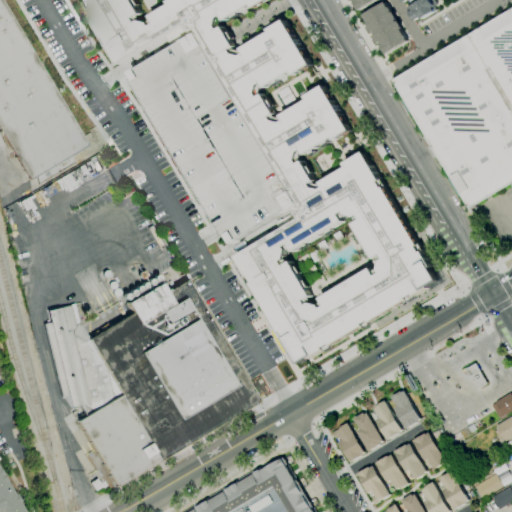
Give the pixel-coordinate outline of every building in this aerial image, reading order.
[(0,0),(87,146),(29,180),(29,178),(28,179),(0,131),(0,0)] [(80,0),(117,60),(185,20),(189,27),(195,24),(198,28),(301,201),(302,205),(296,208),(301,216),(236,254),(300,363),(441,276),(364,148),(344,159),(346,164),(321,179),(323,184),(319,187),(311,184),(309,180),(314,177),(302,157),(297,160),(294,155),(297,147),(301,145),(304,151),(333,133),(334,136),(351,126),(324,81),(306,92),(308,96),(281,112),(284,117),(280,119),(273,117),(270,113),(275,110),(263,90),(258,92),(256,88),(258,81),(262,79),(265,83),(292,67),(294,71),(312,60),(285,15),(269,25),(270,27),(242,44),(245,48),(241,51),(233,49),(231,45),(235,42),(223,22),(218,24),(216,20),(218,13),(222,11),(225,16),(252,0),(254,3),(258,0),(80,0)] [(352,0),(359,11),(377,0),(352,0)] [(421,0),(407,8),(415,21),(421,18),(422,19),(435,11),(433,7),(435,6),(431,0),(421,0)] [(362,16),(386,55),(410,41),(386,1),(362,16)] [(511,183),(470,208),(393,80),(511,8),(511,183)] [(198,28),(128,70),(230,243),(301,201),(198,28)] [(159,283),(164,291),(167,289),(168,291),(187,280),(259,402),(115,487),(76,421),(85,416),(79,407),(72,409),(64,397),(61,398),(43,324),(50,322),(47,311),(70,305),(71,310),(76,309),(79,321),(74,322),(75,325),(78,323),(80,325),(88,339),(131,313),(125,303),(159,283)] [(481,388),(479,385),(478,386),(474,379),(472,381),(471,378),(470,378),(465,370),(477,363),(481,371),(488,384),(481,388)] [(398,407),(392,397),(402,391),(403,392),(405,391),(422,419),(418,421),(419,422),(407,429),(395,409),(398,407)] [(500,419),(492,405),(496,403),(496,402),(511,393),(511,394),(511,412),(504,417),(504,416),(500,419)] [(388,440),(400,433),(399,432),(403,430),(386,401),(377,406),(377,407),(375,409),(380,418),(377,420),(388,440)] [(364,413),(365,414),(368,413),(384,441),(381,443),(381,444),(369,451),(357,431),(361,429),(354,418),(364,413)] [(511,437),(506,441),(503,437),(500,439),(498,435),(498,436),(495,431),(499,429),(497,426),(511,417),(511,437)] [(348,423),(366,452),(362,454),(362,455),(351,462),(339,443),(343,441),(340,436),(336,438),(332,433),(338,429),(338,431),(340,429),(340,428),(348,423)] [(429,459),(435,469),(445,463),(444,462),(446,461),(430,432),(426,434),(426,433),(413,441),(426,461),(429,459)] [(395,452),(407,444),(408,446),(411,444),(428,471),(425,473),(426,474),(416,480),(410,470),(407,472),(395,452)] [(492,459),(487,451),(498,445),(502,453),(492,459)] [(410,484),(392,455),(389,457),(388,456),(376,463),(388,483),(392,480),(398,490),(400,488),(401,489),(410,484)] [(192,511),(240,484),(280,460),(280,461),(284,459),(305,494),(315,511),(192,511)] [(391,495),(374,466),(370,468),(369,467),(358,474),(369,494),(373,491),(376,496),(372,499),(375,505),(380,501),(379,500),(382,499),(383,500),(391,495)] [(0,511),(0,470),(14,494),(15,493),(20,501),(18,502),(24,511),(0,511)] [(446,488),(441,478),(450,472),(451,474),(453,472),(470,500),(467,502),(467,503),(455,510),(443,490),(446,488)] [(483,499),(475,486),(496,474),(504,487),(485,498),(485,497),(483,499)] [(431,511),(449,511),(451,511),(434,482),(425,487),(426,488),(423,490),(429,499),(425,501),(431,511)] [(511,502),(500,510),(493,497),(511,486),(511,488),(511,502)] [(413,494),(414,495),(416,494),(426,511),(406,511),(409,510),(403,500),(413,494)]
